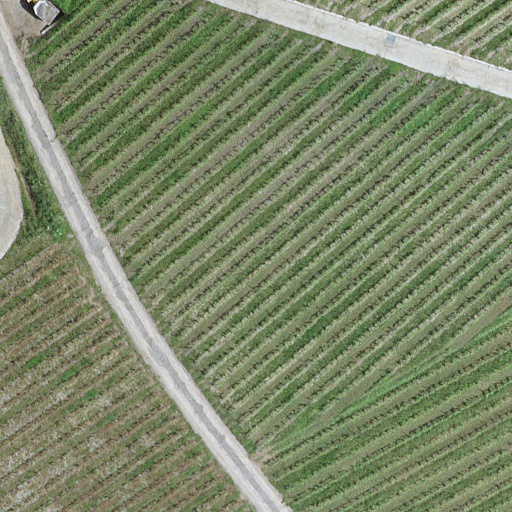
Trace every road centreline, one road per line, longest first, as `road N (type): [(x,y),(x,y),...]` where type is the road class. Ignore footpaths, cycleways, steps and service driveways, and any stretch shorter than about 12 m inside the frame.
road 1 (track): [(0,23),(103,267),(275,511)]
road 2 (track): [(511,84),(249,0)]
